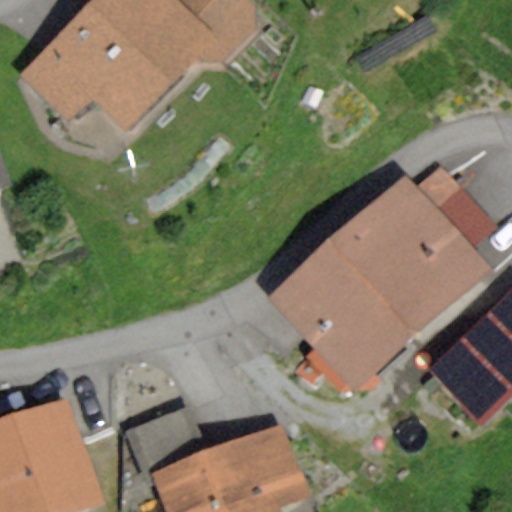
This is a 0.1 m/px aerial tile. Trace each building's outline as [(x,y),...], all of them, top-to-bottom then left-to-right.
[(100,0),(107,6),(16,86),(60,136),(86,113),(114,145),(223,49),(179,0),(100,0)] [(460,234),(404,174),(259,308),(347,403),(511,251),(511,192),(509,189),(460,234)] [(474,429),(511,390),(511,300),(428,383),(474,429)] [(0,511),(82,511),(58,423),(0,438),(0,511)] [(298,438),(143,479),(151,511),(272,511),(314,501),(298,438)]
